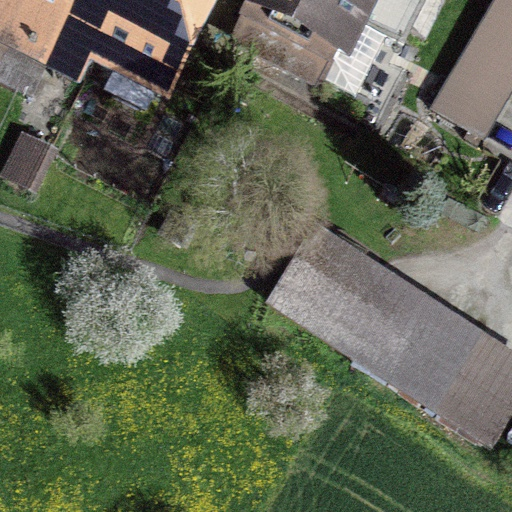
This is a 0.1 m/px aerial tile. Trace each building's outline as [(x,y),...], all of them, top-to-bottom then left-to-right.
[(0,0),(0,37),(151,113),(208,0),(0,0)] [(400,0),(257,0),(238,38),(352,96),(400,0)] [(511,91),(511,25),(484,11),(428,119),(483,148),(511,91)] [(50,156),(18,140),(0,177),(0,178),(31,194),(50,156)] [(511,400),(511,373),(313,246),(277,302),(489,437),(511,400)]
